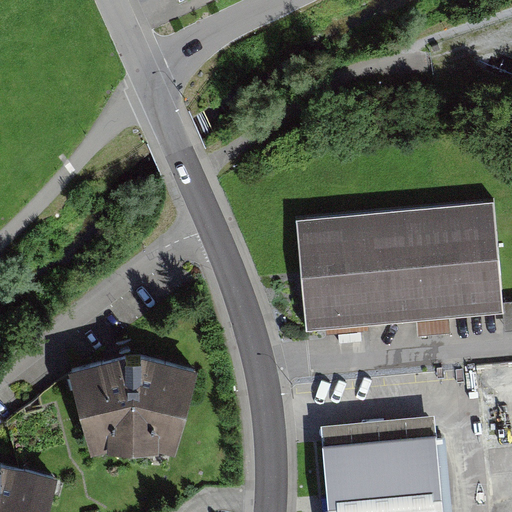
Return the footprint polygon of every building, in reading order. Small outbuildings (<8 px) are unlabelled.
[(494,197),(297,215),(307,327),(504,309),(503,299),(494,197)] [(511,298),(503,299),(504,309),(506,328),(511,327),(511,298)] [(121,357),(68,375),(88,454),(106,451),(160,451),(177,456),(198,372),(143,357),(121,357)] [(321,420),(329,511),(444,511),(436,410),(321,420)] [(0,462),(0,511),(54,511),(65,478),(15,463),(0,462)]
